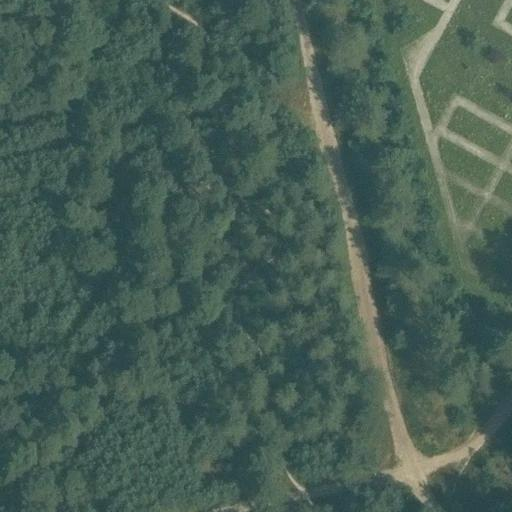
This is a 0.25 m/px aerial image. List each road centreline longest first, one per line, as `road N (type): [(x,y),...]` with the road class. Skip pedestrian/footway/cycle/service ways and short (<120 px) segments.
road 1 (track): [(283,0),(421,477)]
road 2 (track): [(257,511),(354,485),(421,477)]
